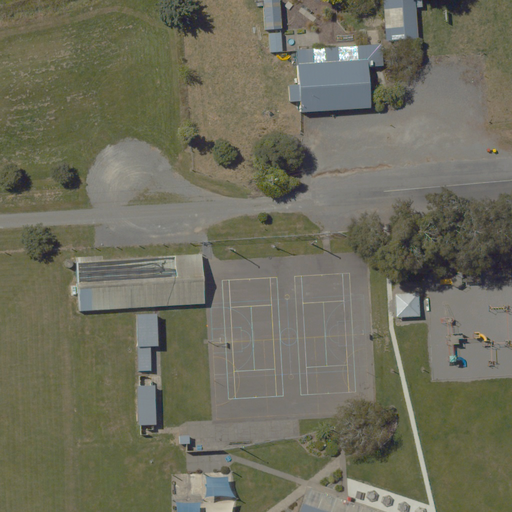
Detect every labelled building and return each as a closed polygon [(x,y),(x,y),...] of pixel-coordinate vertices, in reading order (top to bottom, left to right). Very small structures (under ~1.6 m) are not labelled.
[(296,117),(371,114),(370,67),(381,67),(379,27),(356,28),(356,41),(317,43),(317,50),(302,50),(301,32),(281,33),(279,0),(263,0),(265,57),(294,56),(295,81),(288,81),(289,105),(296,105),(296,117)] [(421,0),(390,0),(380,1),(382,43),(424,40),(421,0)] [(53,301),(174,290),(169,232),(48,242),(53,301)] [(423,292),(391,293),(391,323),(424,322),(423,292)] [(163,311),(135,313),(140,422),(169,421),(163,311)] [(182,447),(183,456),(227,454),(175,424),(176,448),(182,447)] [(364,511),(289,483),(278,511),(364,511)]
